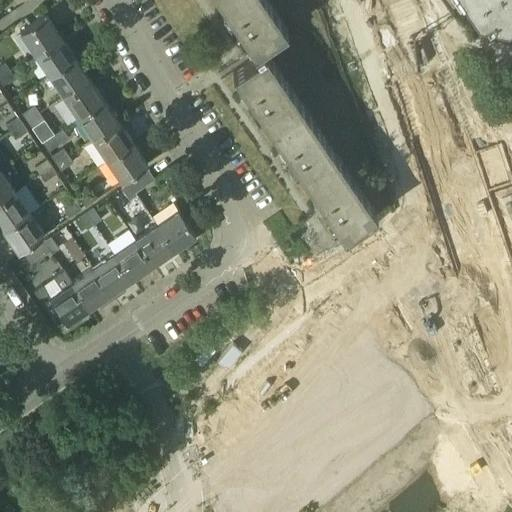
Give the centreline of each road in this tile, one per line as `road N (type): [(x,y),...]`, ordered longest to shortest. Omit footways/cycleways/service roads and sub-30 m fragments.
road 1 (primary): [(511,181),(135,511)]
road 2 (residential): [(61,376),(223,267),(239,246),(238,223),(114,0)]
road 3 (primary): [(209,511),(511,255)]
